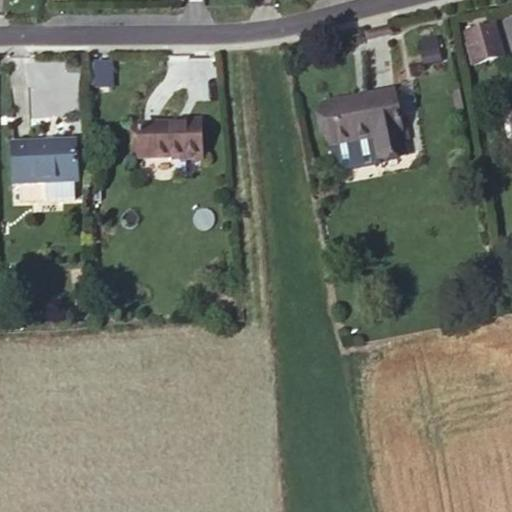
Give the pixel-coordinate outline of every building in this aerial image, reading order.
[(496,20),(461,29),(471,65),(505,56),(496,20)] [(110,70),(90,71),(91,88),(93,88),(111,87),(110,70)] [(377,158),(405,153),(393,93),(324,106),(332,148),(373,140),(377,158)] [(177,122),(177,125),(139,126),(140,159),(181,158),(181,161),(202,160),(201,122),(177,122)] [(15,186),(79,182),(77,143),(12,146),(12,147),(15,186)] [(80,200),(79,182),(15,186),(16,204),(80,200)]
